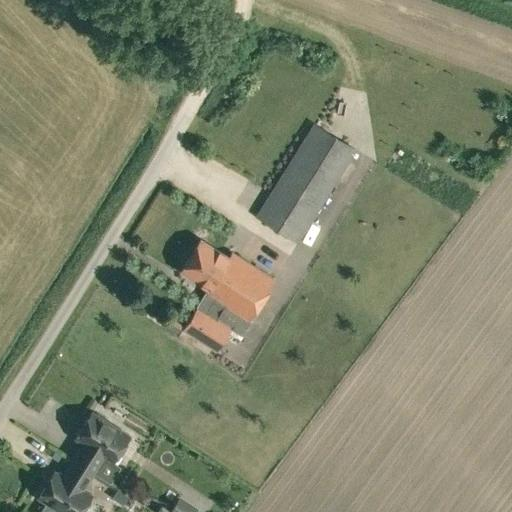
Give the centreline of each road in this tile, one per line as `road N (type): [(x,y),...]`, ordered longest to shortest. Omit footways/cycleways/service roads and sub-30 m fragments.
road 1 (unclassified): [(0,403),(171,129)]
road 2 (track): [(171,129),(215,68),(233,0)]
